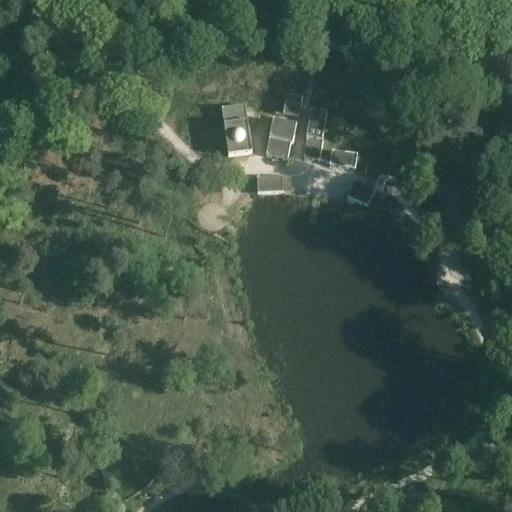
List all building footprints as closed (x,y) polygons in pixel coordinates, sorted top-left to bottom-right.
[(286,98),(282,117),(298,121),(302,101),(286,98)] [(221,111),(228,158),(252,156),(246,107),(221,111)] [(307,143),(303,161),(319,164),(320,161),(323,145),(322,145),(326,118),(312,116),(311,116),(306,143),(307,143)] [(287,163),(290,147),(292,147),(296,129),(273,124),(265,159),(287,163)] [(330,162),(329,169),(354,172),(357,158),(331,155),(330,162)] [(387,182),(379,179),(376,186),(373,193),(381,196),(384,189),(387,182)] [(282,196),(281,180),(256,182),(257,197),(282,196)] [(353,184),(347,200),(367,209),(373,193),(353,184)]
